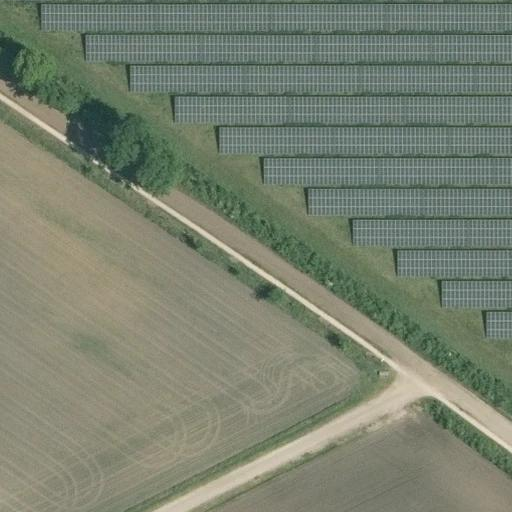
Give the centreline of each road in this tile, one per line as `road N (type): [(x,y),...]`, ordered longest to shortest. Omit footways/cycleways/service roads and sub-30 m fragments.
road 1 (track): [(434,376),(0,81)]
road 2 (track): [(166,511),(434,376)]
